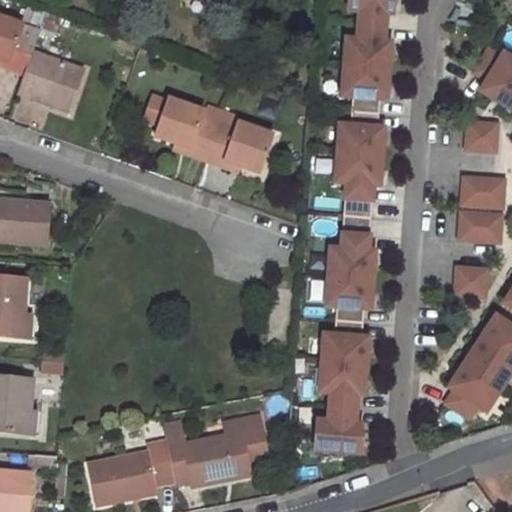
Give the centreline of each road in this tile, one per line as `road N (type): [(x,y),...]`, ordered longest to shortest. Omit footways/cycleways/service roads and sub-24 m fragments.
road 1 (residential): [(412,478),(400,420),(437,0)]
road 2 (residential): [(246,239),(0,154)]
